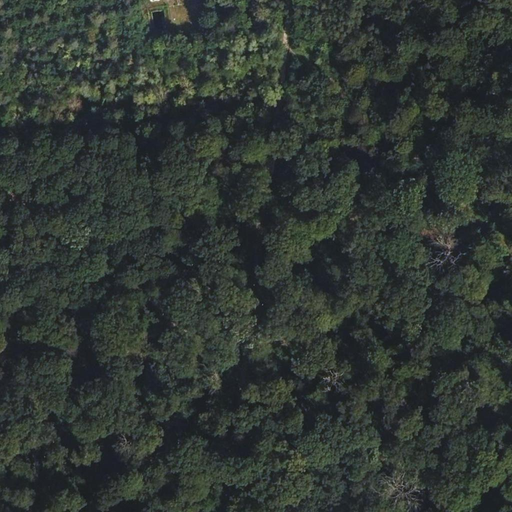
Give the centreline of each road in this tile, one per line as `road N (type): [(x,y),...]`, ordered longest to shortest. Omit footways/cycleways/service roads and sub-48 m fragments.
road 1 (track): [(223,511),(288,0)]
road 2 (motorway): [(0,57),(350,0)]
road 3 (track): [(511,274),(281,47)]
road 4 (motorway): [(186,0),(0,28)]
